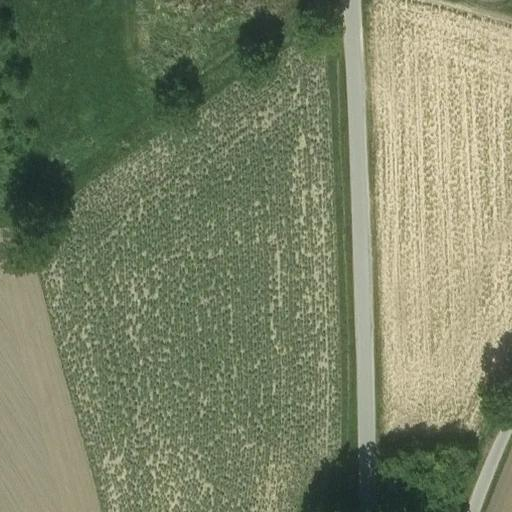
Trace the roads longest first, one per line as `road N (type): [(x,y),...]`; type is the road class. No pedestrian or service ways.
road 1 (unclassified): [(368,511),(359,0)]
road 2 (track): [(336,0),(229,59),(74,174)]
